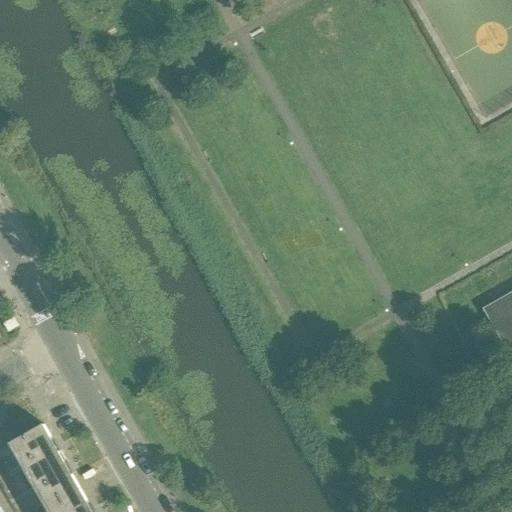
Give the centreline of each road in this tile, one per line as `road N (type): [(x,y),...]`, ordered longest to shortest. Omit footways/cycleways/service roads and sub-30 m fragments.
road 1 (residential): [(155,511),(59,344)]
road 2 (residential): [(59,344),(0,239)]
